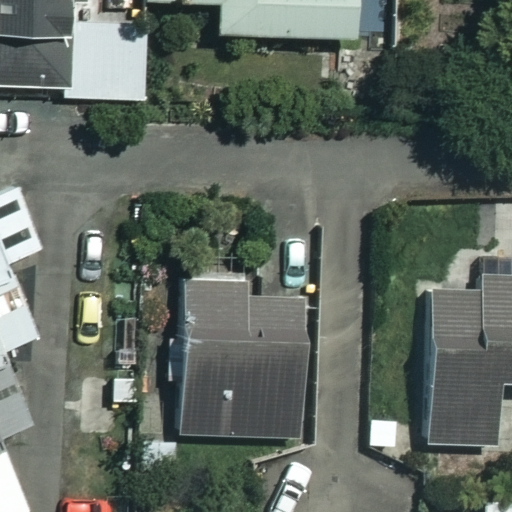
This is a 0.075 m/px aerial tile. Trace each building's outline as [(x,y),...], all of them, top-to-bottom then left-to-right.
[(0,0),(0,88),(53,89),(52,0),(0,0)] [(150,0),(179,0),(178,34),(344,37),(344,0),(150,0)] [(143,26),(64,22),(61,92),(140,95),(143,26)] [(0,281),(8,279),(2,261),(36,250),(13,182),(0,186),(0,281)] [(8,279),(0,281),(0,346),(28,337),(8,279)] [(511,285),(432,282),(426,445),(492,448),(495,384),(511,384),(511,285)] [(302,292),(186,289),(181,440),(298,444),(302,292)] [(0,360),(0,432),(22,425),(0,360)] [(0,511),(7,511),(17,509),(0,460),(0,511)] [(511,511),(511,503),(476,504),(475,511),(511,511)]
